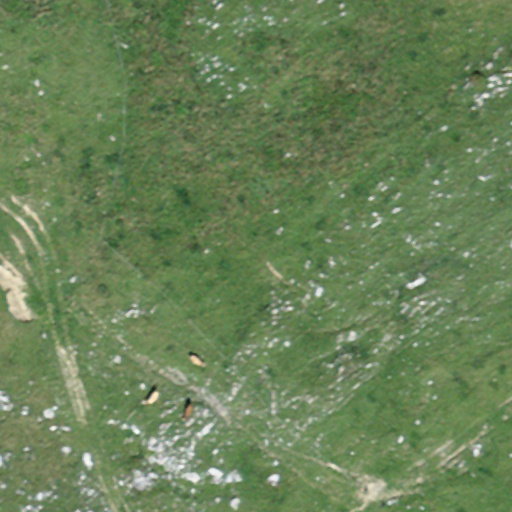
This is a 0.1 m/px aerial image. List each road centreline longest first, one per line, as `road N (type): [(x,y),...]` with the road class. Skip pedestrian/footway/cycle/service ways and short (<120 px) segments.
road 1 (track): [(0,268),(61,331),(127,511)]
road 2 (track): [(349,511),(511,405)]
